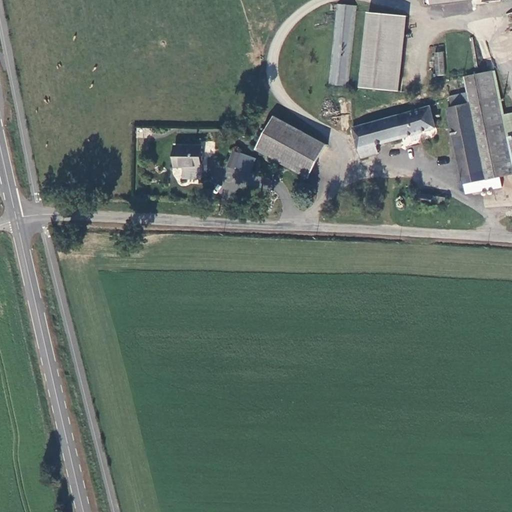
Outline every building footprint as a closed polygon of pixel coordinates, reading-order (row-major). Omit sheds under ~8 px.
[(446,14),(472,10),(471,3),(445,7),(446,14)] [(335,5),(328,86),(346,87),(353,7),(335,5)] [(398,90),(403,15),(364,12),(359,87),(398,90)] [(443,51),(433,52),(435,76),(445,75),(443,51)] [(469,103),(486,179),(511,173),(511,112),(504,114),(495,70),(464,77),(468,93),(450,97),(452,107),(469,103)] [(486,179),(469,103),(452,107),(448,108),(464,183),(486,179)] [(358,151),(376,146),(436,127),(429,105),(351,128),(358,151)] [(256,151),(310,179),(328,146),(274,118),(256,151)] [(144,129),(137,128),(136,136),(144,137),(144,129)] [(378,154),(376,146),(358,151),(360,159),(378,154)] [(175,149),(175,170),(202,170),(202,149),(175,149)] [(241,155),(234,152),(228,168),(235,171),(241,155)] [(444,196),(416,192),(415,202),(430,204),(430,207),(432,207),(432,204),(443,206),(444,196)]
